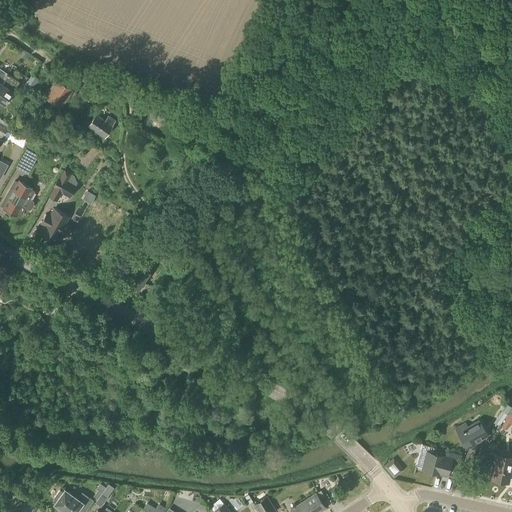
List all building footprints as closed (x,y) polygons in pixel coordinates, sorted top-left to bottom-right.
[(27,55),(22,51),(19,56),(24,59),(27,55)] [(8,74),(0,85),(0,102),(4,106),(14,92),(13,91),(19,82),(8,74)] [(34,88),(39,79),(31,75),(27,81),(26,81),(21,90),(28,93),(32,87),(34,88)] [(81,88),(76,85),(69,80),(65,85),(58,80),(46,97),(60,107),(72,90),(77,94),(77,95),(88,102),(96,90),(85,82),(81,88)] [(105,121),(96,115),(88,126),(104,137),(112,126),(115,121),(108,116),(105,121)] [(158,120),(150,129),(155,134),(164,125),(158,120)] [(162,150),(167,143),(157,135),(152,142),(162,150)] [(177,161),(181,155),(171,147),(167,153),(177,161)] [(33,164),(37,156),(26,150),(22,157),(33,164)] [(69,198),(76,186),(68,181),(72,173),(64,168),(47,196),(56,201),(61,193),(69,198)] [(19,184),(14,181),(1,205),(3,206),(2,209),(16,217),(17,214),(19,216),(23,209),(27,211),(29,210),(30,210),(32,208),(33,207),(33,205),(33,203),(32,201),(29,199),(33,192),(28,189),(29,187),(21,182),(19,184)] [(67,217),(53,209),(49,216),(46,214),(40,223),(44,225),(40,232),(41,233),(42,235),(45,237),(47,236),(54,241),(58,234),(63,237),(69,227),(63,224),(67,217)] [(141,291),(146,284),(143,282),(150,272),(140,265),(145,257),(140,254),(132,265),(137,268),(127,282),(138,290),(141,291)] [(38,339),(50,330),(40,316),(27,325),(28,326),(25,329),(29,335),(33,332),(38,339)] [(498,427),(511,407),(505,403),(493,423),(498,427)] [(511,425),(511,422),(511,415),(510,413),(501,427),(506,430),(510,425),(511,425)] [(486,437),(478,421),(466,427),(464,424),(456,428),(466,447),(486,437)] [(446,475),(451,458),(427,452),(422,469),(446,475)] [(508,482),(511,462),(511,458),(495,455),(491,478),(508,482)] [(400,472),(396,467),(390,473),(394,478),(400,472)] [(77,499),(64,489),(62,493),(59,491),(54,499),(56,500),(54,504),(65,511),(75,511),(79,508),(84,511),(92,501),(82,493),(77,499)] [(265,496),(263,492),(251,499),(258,511),(275,511),(276,511),(266,496),(265,496)] [(100,507),(107,497),(102,493),(95,503),(100,507)] [(319,511),(325,508),(315,493),(290,510),(291,511),(319,511)] [(213,511),(230,511),(223,503),(213,511)]
